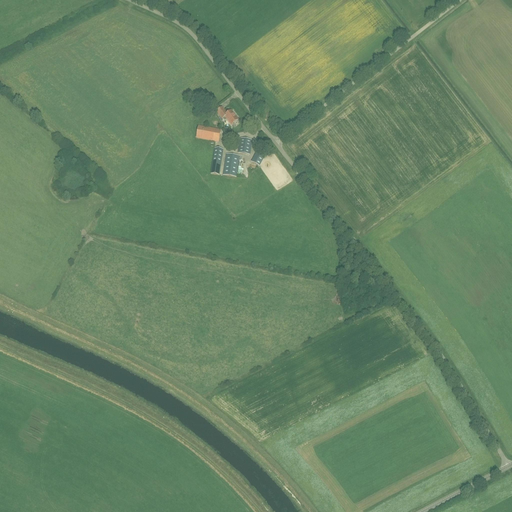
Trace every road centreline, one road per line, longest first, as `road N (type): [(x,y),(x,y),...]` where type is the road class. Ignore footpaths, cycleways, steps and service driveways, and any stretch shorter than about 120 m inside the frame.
road 1 (unclassified): [(507,468),(455,379),(274,143)]
road 2 (track): [(309,511),(255,453),(171,389),(0,302)]
road 3 (unclassified): [(274,143),(460,0)]
road 4 (unclassified): [(274,143),(195,37),(127,0)]
